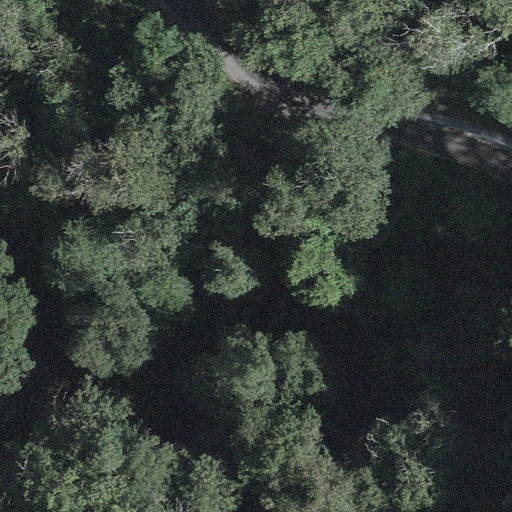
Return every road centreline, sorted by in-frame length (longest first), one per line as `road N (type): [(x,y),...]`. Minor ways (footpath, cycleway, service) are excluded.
road 1 (residential): [(511,167),(305,109),(244,68),(181,0)]
road 2 (residential): [(437,511),(511,414)]
